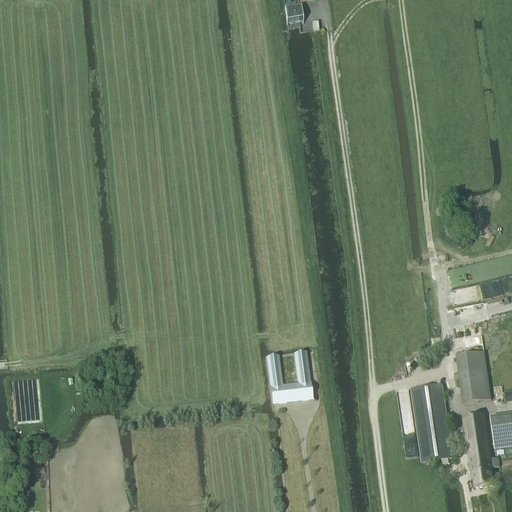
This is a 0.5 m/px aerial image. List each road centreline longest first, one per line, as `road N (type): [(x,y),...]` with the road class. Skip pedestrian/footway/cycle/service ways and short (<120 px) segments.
road 1 (track): [(329,46),(387,511)]
road 2 (track): [(452,376),(401,0)]
road 3 (track): [(471,511),(452,376),(373,391)]
